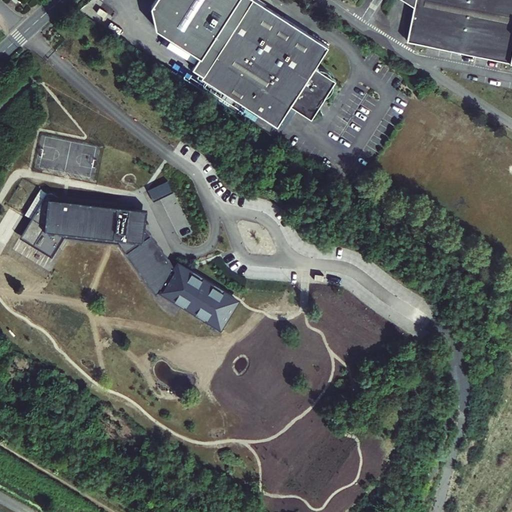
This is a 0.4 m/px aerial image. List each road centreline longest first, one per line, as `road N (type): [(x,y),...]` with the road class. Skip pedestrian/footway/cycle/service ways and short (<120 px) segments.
road 1 (residential): [(27,29),(99,100),(191,170),(218,209)]
road 2 (unknown): [(132,0),(135,26),(165,57),(277,128),(301,138),(316,134)]
road 3 (residential): [(292,259),(342,266),(426,323)]
road 4 (residential): [(218,209),(209,252),(194,254),(181,251),(155,201)]
